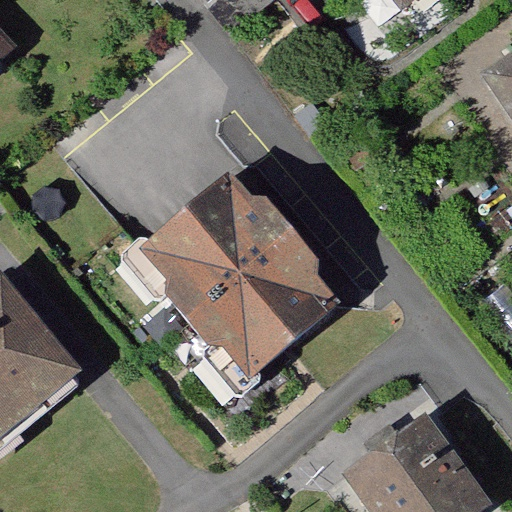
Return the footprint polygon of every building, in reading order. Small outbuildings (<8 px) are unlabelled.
[(191,0),(208,22),(233,0),(191,0)] [(270,0),(233,0),(208,22),(232,49),(276,8),(270,0)] [(388,0),(408,25),(439,0),(388,0)] [(511,67),(486,83),(511,125),(511,67)] [(345,290),(232,158),(129,246),(242,378),(345,290)] [(0,453),(77,391),(0,296),(0,453)] [(507,511),(509,510),(427,409),(347,474),(377,511),(507,511)]
